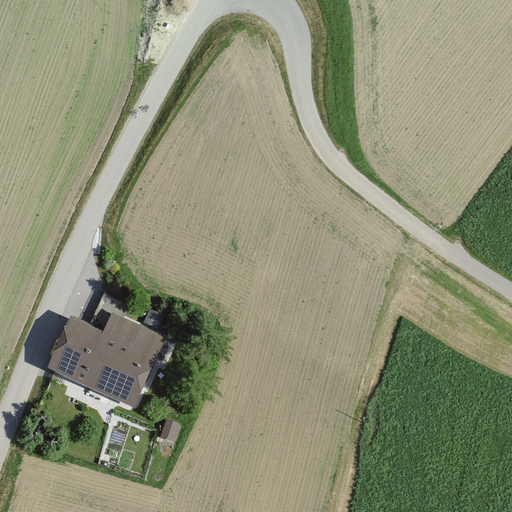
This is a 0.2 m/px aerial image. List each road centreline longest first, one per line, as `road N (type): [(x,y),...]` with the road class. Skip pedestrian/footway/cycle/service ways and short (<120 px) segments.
road 1 (unclassified): [(0,423),(121,164),(218,0)]
road 2 (residential): [(247,0),(248,46),(291,135),(400,224),(511,294)]
